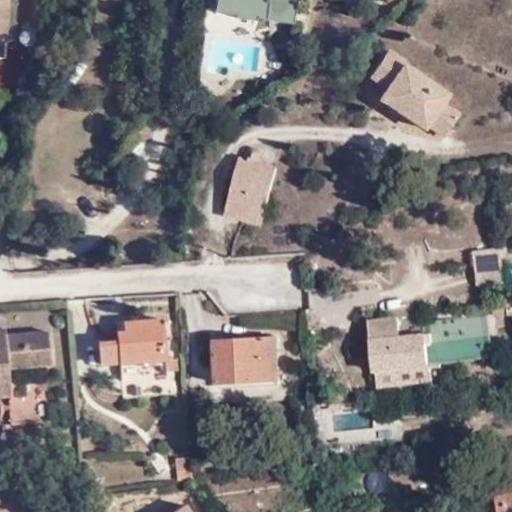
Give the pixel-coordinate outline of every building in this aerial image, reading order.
[(220,0),(219,6),(270,14),(272,0),(281,0),(299,3),(299,0),(220,0)] [(296,18),(299,3),(281,0),(272,0),(270,14),(296,18)] [(410,59),(391,47),(372,72),(390,85),(384,95),(426,124),(429,120),(447,133),(463,111),(444,99),(449,90),(408,62),(410,59)] [(242,153),(237,170),(273,180),(278,164),(242,153)] [(273,180),(237,170),(226,210),(262,220),(273,180)] [(505,281),(501,246),(473,249),(477,284),(505,281)] [(508,300),(493,303),(494,315),(509,314),(508,300)] [(374,338),(378,370),(401,367),(431,362),(431,359),(493,351),(489,313),(457,320),(459,328),(443,331),(441,317),(425,319),(426,331),(374,338)] [(101,359),(122,358),(139,357),(166,355),(167,355),(164,315),(127,318),(127,329),(119,330),(120,336),(100,338),(101,359)] [(0,394),(13,393),(11,365),(50,361),(48,331),(7,334),(7,327),(0,327),(0,394)] [(219,335),(222,380),(283,376),(280,332),(219,335)] [(167,355),(166,355),(167,368),(182,366),(181,354),(167,355)] [(141,375),(139,357),(122,358),(123,376),(141,375)] [(433,378),(431,362),(401,367),(403,382),(433,378)] [(487,373),(471,375),(473,392),(489,390),(487,373)] [(52,419),(49,400),(11,401),(12,424),(13,424),(33,422),(49,421),(50,421),(51,421),(52,419)] [(344,444),(373,438),(371,427),(342,433),(344,444)] [(194,453),(178,454),(180,478),(196,476),(194,453)] [(511,511),(511,471),(496,474),(504,511),(511,511)] [(195,511),(190,503),(175,511),(195,511)]
